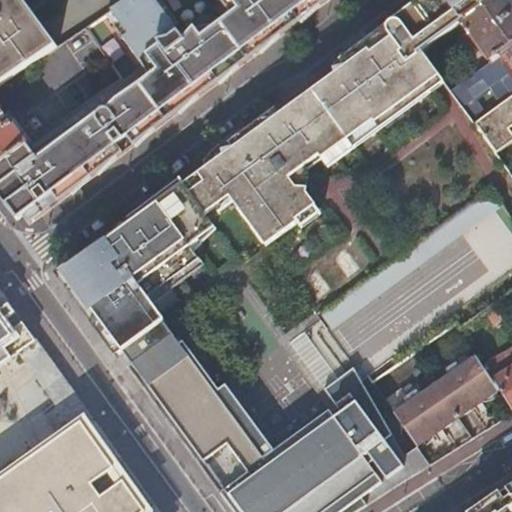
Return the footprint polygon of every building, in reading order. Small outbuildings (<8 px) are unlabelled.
[(155,0),(128,0),(107,15),(149,77),(34,155),(27,145),(0,163),(0,192),(20,220),(24,217),(30,225),(329,1),(328,0),(185,0),(165,14),(155,0)] [(0,0),(0,87),(10,81),(59,47),(24,0),(0,0)] [(422,0),(318,79),(348,120),(358,134),(359,135),(398,106),(400,108),(425,90),(429,97),(446,85),(423,53),(432,47),(462,25),(495,0),(422,0)] [(511,48),(511,1),(511,0),(495,0),(462,25),(474,41),(482,35),(487,42),(479,48),(490,64),(511,48)] [(461,85),(432,47),(423,53),(446,85),(451,92),(461,85)] [(462,108),(489,89),(503,106),(511,98),(511,48),(490,64),(461,85),(451,92),(453,95),(462,108)] [(234,150),(184,186),(206,217),(230,199),(233,203),(348,120),(318,79),(229,145),(234,150)] [(425,90),(400,108),(405,115),(429,97),(425,90)] [(475,125),(481,134),(497,156),(511,144),(511,98),(503,106),(475,125)] [(0,108),(0,163),(27,145),(8,120),(12,118),(7,111),(4,113),(0,108)] [(27,145),(30,143),(12,118),(8,120),(27,145)] [(348,120),(233,203),(258,237),(272,227),(311,199),(308,196),(309,171),(359,135),(358,134),(348,120)] [(59,273),(119,355),(164,323),(165,322),(147,298),(199,261),(194,253),(202,244),(196,236),(212,224),(206,217),(184,186),(181,181),(59,273)] [(272,227),(258,237),(266,248),(299,225),(297,223),(317,208),(311,199),(272,227)] [(330,413),(336,420),(281,460),(275,453),(227,387),(216,395),(164,323),(119,355),(233,511),(360,511),(368,508),(416,477),(431,468),(418,450),(405,458),(362,383),(363,382),(353,367),(315,315),(279,341),(330,413)] [(0,353),(17,341),(0,316),(0,353)] [(511,351),(483,369),(493,384),(499,393),(502,398),(509,407),(511,411),(511,351)] [(434,387),(459,421),(499,393),(493,384),(483,369),(475,358),(474,356),(470,358),(461,362),(451,369),(447,372),(449,376),(434,387)] [(353,367),(363,382),(368,378),(358,363),(353,367)] [(418,450),(459,421),(434,387),(419,398),(416,394),(413,396),(401,405),(393,414),(418,450)] [(503,411),(509,407),(502,398),(497,401),(503,411)] [(281,460),(336,420),(330,413),(275,453),(281,460)] [(468,423),(476,438),(496,428),(488,413),(468,423)] [(148,511),(155,507),(90,418),(0,480),(0,511),(148,511)] [(511,511),(511,497),(490,511),(481,511),(480,511),(476,511),(474,511),(511,511)]
